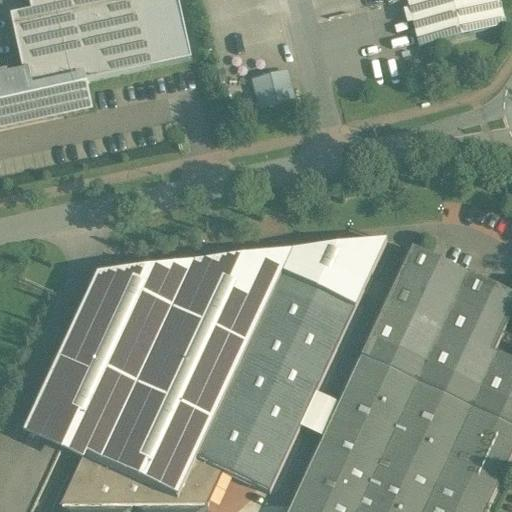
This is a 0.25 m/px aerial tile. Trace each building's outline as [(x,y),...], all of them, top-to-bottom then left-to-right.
[(27,0),(30,15),(10,19),(12,29),(137,2),(136,0),(98,0),(94,1),(93,0),(27,0)] [(176,0),(136,0),(137,2),(152,71),(190,63),(176,0)] [(497,0),(417,0),(406,3),(418,51),(440,46),(505,30),(497,0)] [(0,131),(87,113),(81,87),(152,71),(137,2),(12,29),(23,79),(5,83),(4,78),(0,79),(0,131)] [(287,74),(249,84),(257,113),(294,103),(287,74)] [(461,222),(485,221),(484,201),(460,202),(461,222)] [(229,264),(108,278),(105,279),(102,280),(99,282),(97,284),(94,286),(92,289),(25,432),(28,434),(28,432),(27,431),(34,415),(91,441),(83,459),(176,502),(195,461),(280,279),(354,313),(386,245),(229,264)] [(511,298),(412,252),(290,511),(471,511),(476,504),(487,510),(511,457),(511,364),(493,356),(511,315),(511,298)] [(280,279),(195,461),(222,474),(269,496),(354,313),(280,279)] [(222,474),(195,461),(176,502),(83,459),(59,510),(133,509),(206,508),(222,474)]
